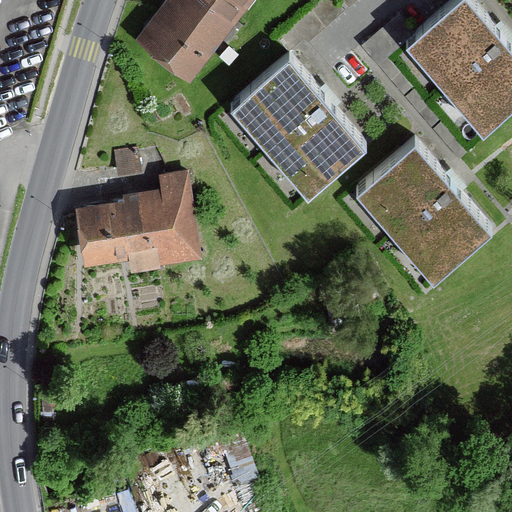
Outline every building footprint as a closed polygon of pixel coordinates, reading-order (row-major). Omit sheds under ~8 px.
[(168,0),(137,41),(192,82),(255,0),(168,0)] [(511,111),(511,37),(478,0),(456,0),(411,40),(491,130),(511,111)] [(371,142),(293,54),(235,105),(313,193),(371,142)] [(497,228),(417,138),(359,189),(439,279),(497,228)] [(200,256),(188,169),(160,172),(162,186),(123,191),(124,198),(78,204),(86,262),(131,256),(132,265),(200,256)] [(251,439),(228,442),(231,461),(239,460),(241,475),(256,473),(251,439)]
